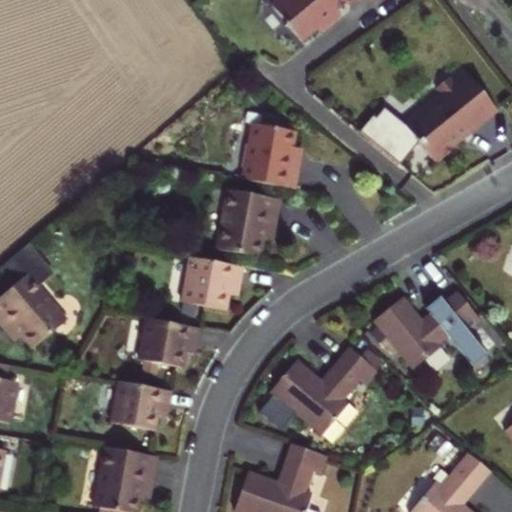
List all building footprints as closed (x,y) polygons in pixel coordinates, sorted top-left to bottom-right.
[(277,0),(271,5),(301,42),(318,28),(321,32),(337,19),(338,17),(338,15),(338,13),(337,11),(349,3),(348,0),(277,0)] [(456,150),(499,115),(466,75),(454,85),(451,81),(437,93),(440,97),(404,128),(436,166),(442,161),(443,162),(457,151),(456,150)] [(294,145),(250,137),(240,193),(293,202),(297,177),(288,176),(290,166),(294,145)] [(297,177),(299,168),(290,166),(288,176),(297,177)] [(238,226),(226,224),(219,266),(262,273),(264,258),(267,244),(276,246),(281,216),(241,209),(238,226)] [(264,258),(273,259),(276,246),(267,244),(264,258)] [(23,294),(38,281),(22,264),(0,283),(0,293),(10,305),(23,294)] [(224,318),(229,294),(180,284),(172,324),(210,331),(213,316),(224,318)] [(0,341),(6,336),(16,347),(27,361),(58,334),(23,294),(10,305),(0,314),(0,341)] [(436,342),(446,333),(472,363),(486,352),(466,329),(477,319),(455,294),(444,303),(438,296),(425,307),(430,313),(419,322),(399,298),(370,323),(375,329),(369,333),(379,344),(384,340),(414,375),(443,350),(436,342)] [(181,356),(184,340),(131,331),(124,368),(166,376),(168,362),(173,363),(174,354),(181,356)] [(16,347),(6,336),(0,341),(0,348),(6,356),(16,347)] [(376,372),(350,351),(321,386),(293,363),(268,393),(273,396),(261,410),(275,422),(287,408),(323,438),(348,408),(341,401),(354,386),(360,391),(376,372)] [(181,356),(174,354),(173,363),(180,365),(181,356)] [(0,437),(7,439),(15,398),(4,396),(7,380),(0,378),(0,437)] [(165,421),(168,406),(116,396),(108,435),(150,444),(153,427),(157,428),(158,420),(165,421)] [(165,421),(158,420),(157,428),(163,429),(165,421)] [(511,423),(499,434),(511,449),(511,423)] [(334,511),(335,508),(311,500),(315,488),(322,491),(330,469),(293,456),(282,486),(250,475),(237,511),(334,511)] [(145,510),(152,471),(101,461),(90,511),(134,511),(135,508),(145,510)] [(412,511),(462,511),(456,507),(474,485),(452,467),(434,488),(433,487),(412,511)]
